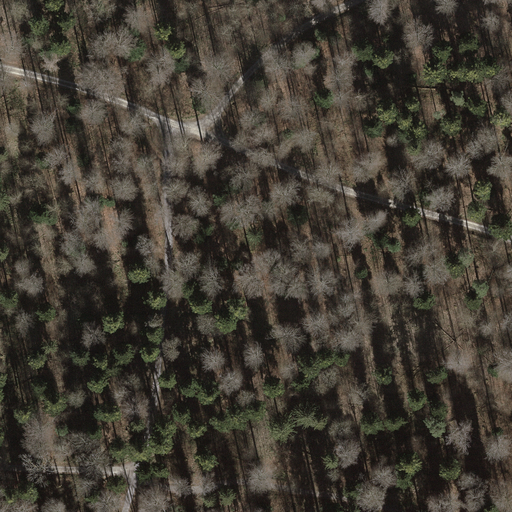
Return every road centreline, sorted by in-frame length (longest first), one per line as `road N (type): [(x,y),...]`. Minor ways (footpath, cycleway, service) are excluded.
road 1 (track): [(0,466),(116,471),(200,489),(259,482),(401,511)]
road 2 (track): [(170,122),(159,361),(147,443),(124,511)]
road 3 (track): [(206,133),(317,179),(511,239)]
road 4 (track): [(0,67),(206,133)]
road 5 (track): [(357,0),(293,34),(257,65),(206,133)]
